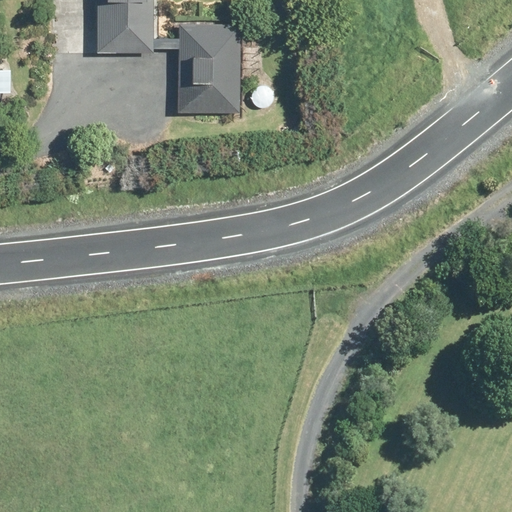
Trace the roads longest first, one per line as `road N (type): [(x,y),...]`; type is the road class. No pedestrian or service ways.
road 1 (unclassified): [(0,263),(275,231),(330,213),(396,179),(511,86)]
road 2 (track): [(309,511),(318,417),(356,354),(409,275),(511,192)]
